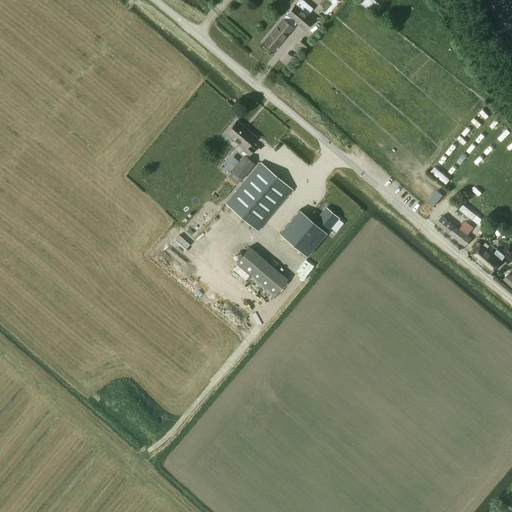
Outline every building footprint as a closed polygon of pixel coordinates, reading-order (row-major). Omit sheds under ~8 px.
[(374,0),(360,0),(374,13),(381,6),(374,0)] [(283,19),(263,43),(273,51),(293,27),(296,23),(305,31),(314,21),(295,5),(286,15),(283,19)] [(302,39),(298,44),(304,49),(308,44),(302,39)] [(237,121),(226,134),(244,149),(241,154),(243,156),(247,158),(249,156),(254,150),(249,145),(256,137),(237,121)] [(243,156),(231,170),(232,171),(242,179),(243,180),(255,164),(247,158),(243,156)] [(260,162),(226,204),(258,231),(267,221),(293,190),(260,162)] [(299,210),(280,233),(307,256),(308,255),(333,225),(339,218),(327,207),(321,214),(314,222),(299,210)] [(442,217),(437,224),(465,247),(472,239),(468,236),(474,228),(466,221),(460,229),(459,229),(459,230),(442,217)] [(471,248),(477,252),(473,258),(492,273),(501,262),(505,257),(497,250),(493,255),(486,250),(489,246),(485,243),(483,247),(476,242),(471,248)] [(250,246),(237,262),(274,294),(288,278),(250,246)]
